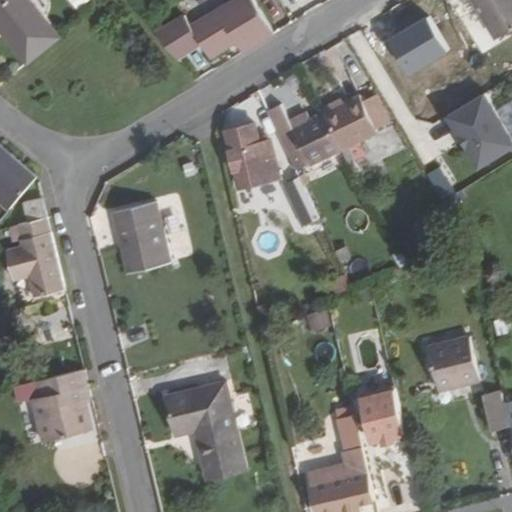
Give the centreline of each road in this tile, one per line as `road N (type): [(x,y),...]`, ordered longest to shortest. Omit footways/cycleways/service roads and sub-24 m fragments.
road 1 (residential): [(362,0),(62,178)]
road 2 (residential): [(146,511),(62,178)]
